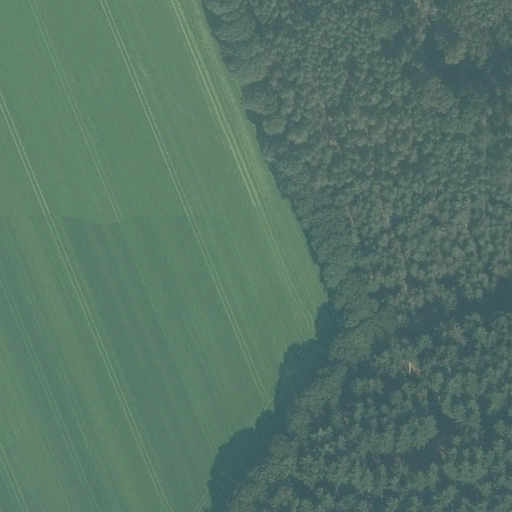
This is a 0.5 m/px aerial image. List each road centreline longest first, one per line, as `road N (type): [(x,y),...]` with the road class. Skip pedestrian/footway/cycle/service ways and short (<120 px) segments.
road 1 (track): [(235,0),(369,351)]
road 2 (track): [(369,351),(266,511)]
road 3 (track): [(511,123),(416,42),(384,0)]
road 4 (track): [(511,295),(369,351)]
